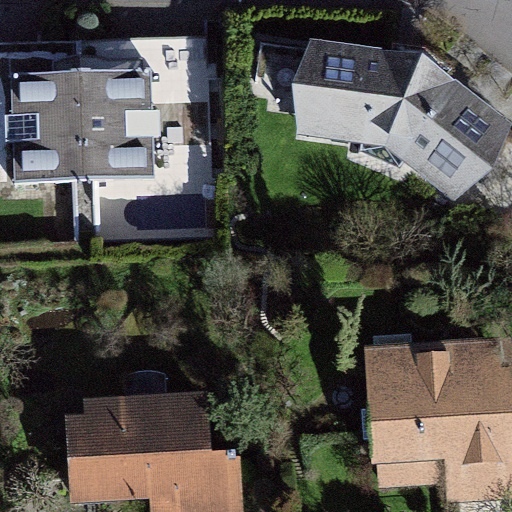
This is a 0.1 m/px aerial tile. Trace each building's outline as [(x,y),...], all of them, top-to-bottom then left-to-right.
[(508,133),(420,60),(304,52),(297,151),(392,158),(448,205),(508,133)] [(157,80),(83,83),(87,193),(161,191),(157,80)] [(83,83),(10,85),(14,196),(87,193),(83,83)] [(511,424),(507,349),(356,359),(365,509),(511,499),(511,424)] [(239,511),(236,458),(212,459),(209,400),(63,408),(69,511),(121,511),(148,511),(147,511),(239,511)]
